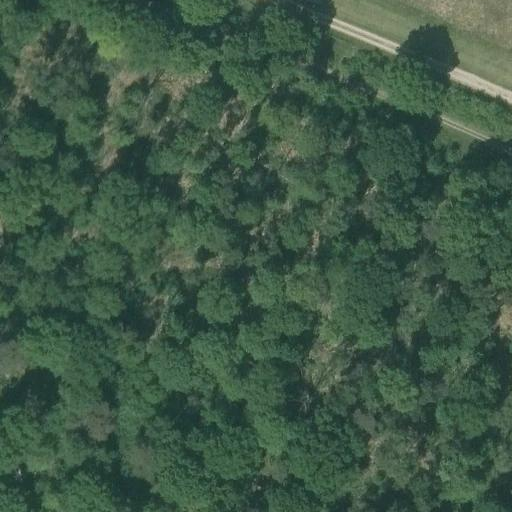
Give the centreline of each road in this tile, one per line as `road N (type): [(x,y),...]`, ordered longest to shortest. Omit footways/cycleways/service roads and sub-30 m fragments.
road 1 (track): [(198,0),(511,139)]
road 2 (track): [(269,0),(511,100)]
